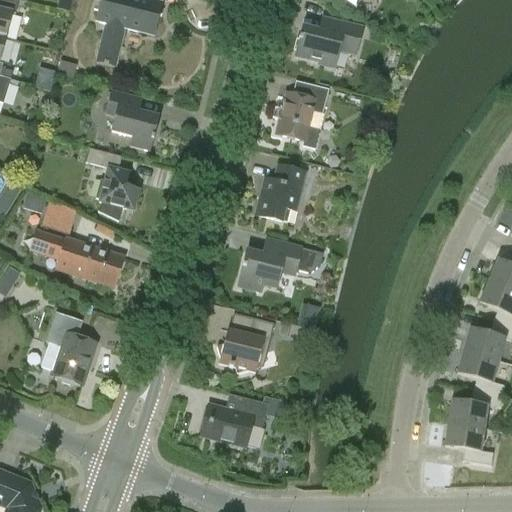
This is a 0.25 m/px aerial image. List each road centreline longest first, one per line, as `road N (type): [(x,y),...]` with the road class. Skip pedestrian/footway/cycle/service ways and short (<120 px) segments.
road 1 (tertiary): [(116,463),(213,165),(249,0)]
road 2 (residential): [(396,511),(399,429),(418,348),(477,200),(511,151)]
road 3 (residential): [(116,463),(239,508),(335,511)]
road 4 (residential): [(116,463),(0,412)]
